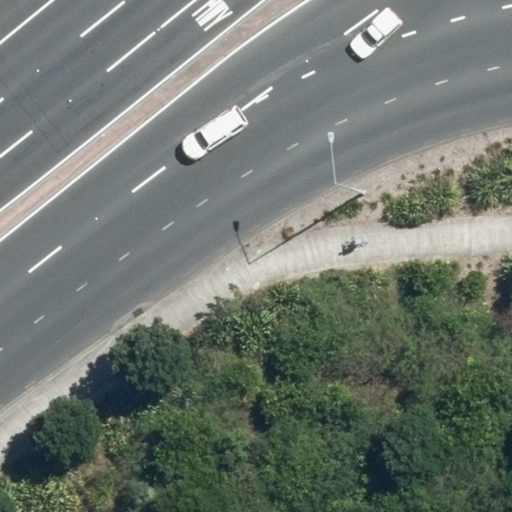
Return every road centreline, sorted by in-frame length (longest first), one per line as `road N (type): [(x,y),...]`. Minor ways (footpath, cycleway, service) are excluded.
road 1 (primary): [(344,56),(0,356)]
road 2 (motorway): [(511,26),(344,56)]
road 3 (primary): [(0,100),(127,0)]
